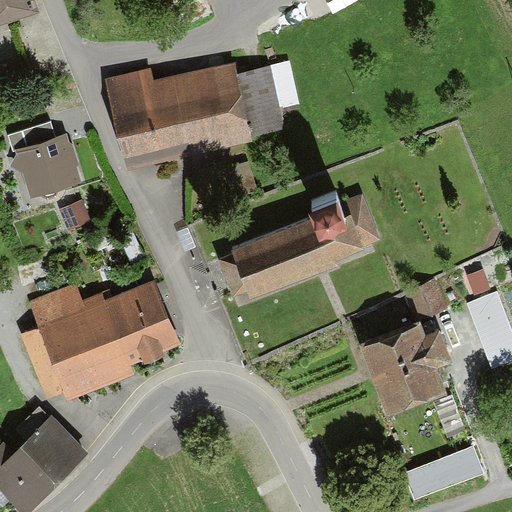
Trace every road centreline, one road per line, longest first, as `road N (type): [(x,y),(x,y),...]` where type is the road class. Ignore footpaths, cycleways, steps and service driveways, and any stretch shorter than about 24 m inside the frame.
road 1 (residential): [(204,386),(198,320),(52,0)]
road 2 (unclassified): [(61,511),(156,407),(204,386)]
road 3 (unclassified): [(318,511),(267,414),(225,388),(204,386)]
